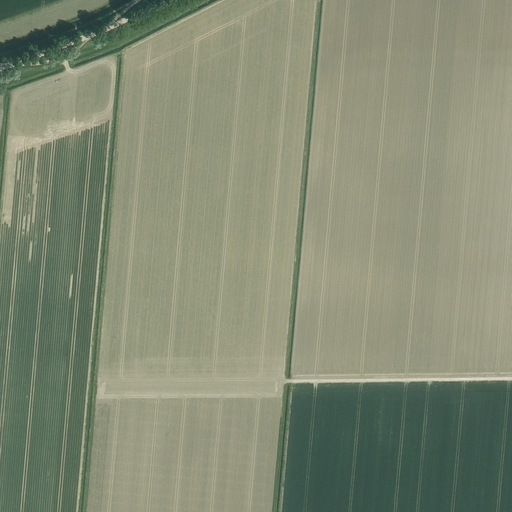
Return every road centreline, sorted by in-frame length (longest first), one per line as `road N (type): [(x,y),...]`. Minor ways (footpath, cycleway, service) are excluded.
road 1 (track): [(291,381),(511,378)]
road 2 (tertiary): [(0,69),(163,0)]
